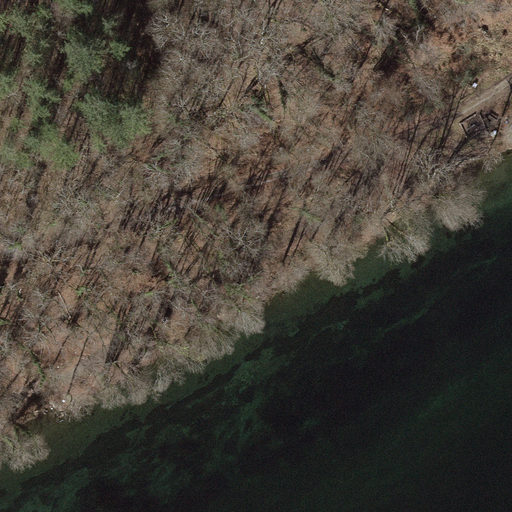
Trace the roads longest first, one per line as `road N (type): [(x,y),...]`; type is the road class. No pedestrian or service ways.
road 1 (track): [(0,245),(60,244),(419,127)]
road 2 (track): [(419,127),(109,359)]
